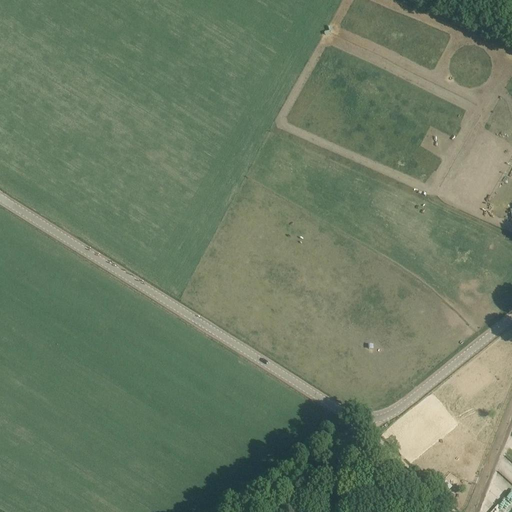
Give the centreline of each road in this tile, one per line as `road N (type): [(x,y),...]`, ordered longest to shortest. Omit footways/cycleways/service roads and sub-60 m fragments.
road 1 (tertiary): [(367,420),(0,199)]
road 2 (tertiary): [(367,420),(387,415),(511,318)]
road 3 (track): [(252,511),(367,420)]
road 4 (unclassified): [(444,511),(365,432),(367,420)]
